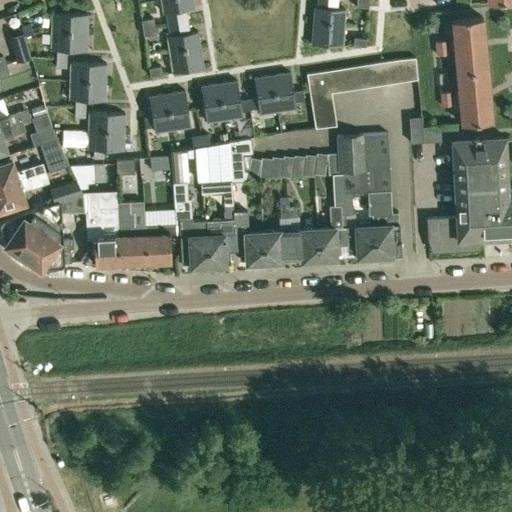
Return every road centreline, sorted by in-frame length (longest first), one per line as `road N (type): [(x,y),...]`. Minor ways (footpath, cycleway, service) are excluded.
road 1 (residential): [(511,279),(164,303)]
road 2 (residential): [(164,303),(135,291),(26,277),(0,257)]
road 3 (residential): [(164,303),(0,320)]
